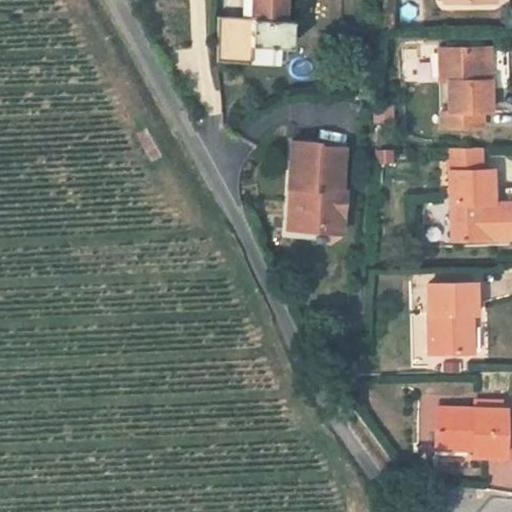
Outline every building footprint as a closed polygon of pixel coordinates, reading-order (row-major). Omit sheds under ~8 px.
[(250,0),(250,17),(217,16),(216,62),(250,64),(251,46),(291,46),(292,19),(283,19),(283,0),(250,0)] [(481,48),(440,49),(440,83),(448,82),(449,113),(441,113),(441,128),(482,128),(482,112),(491,113),(490,81),(481,81),(481,48)] [(490,48),(481,48),(481,81),(490,81),(490,48)] [(316,222),(321,232),(341,234),(344,191),(341,190),(344,147),(319,145),(319,142),(293,140),(289,189),(294,189),(293,199),(289,198),(287,220),(316,222)] [(511,207),(499,208),(493,203),(492,170),(481,171),(480,148),(449,149),(450,172),(449,172),(453,240),(489,238),(509,237),(511,234),(511,207)] [(287,220),(287,229),(321,232),(316,222),(287,220)] [(475,283),(428,285),(429,354),(466,354),(465,315),(471,315),(476,315),(475,283)] [(501,402),(474,401),(474,409),(501,410),(501,402)] [(474,409),(436,409),(436,444),(473,445),(473,455),(505,456),(505,409),(501,410),(474,409)]
